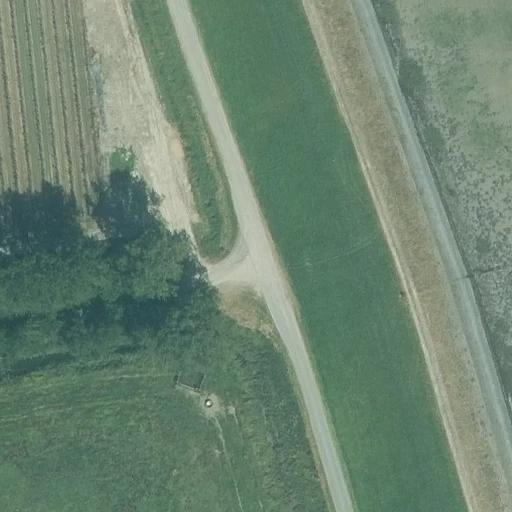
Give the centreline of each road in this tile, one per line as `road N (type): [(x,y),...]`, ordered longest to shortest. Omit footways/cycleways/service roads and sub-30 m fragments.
road 1 (unclassified): [(264,262),(173,0)]
road 2 (unclassified): [(0,316),(207,280),(264,262)]
road 3 (unclassified): [(340,511),(302,366),(264,262)]
